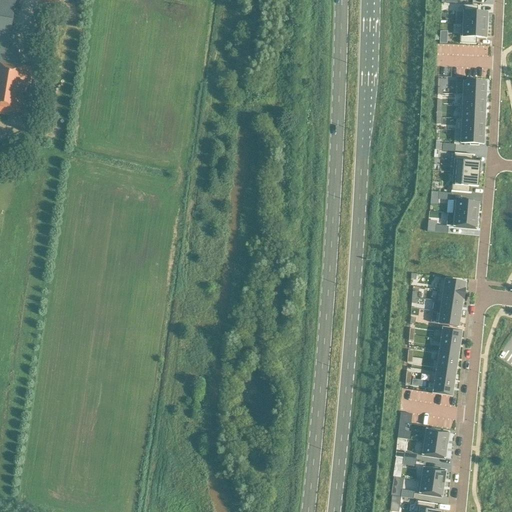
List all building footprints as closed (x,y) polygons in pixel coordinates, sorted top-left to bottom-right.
[(0,0),(0,62),(16,64),(19,49),(7,47),(15,0),(0,0)] [(463,24),(463,25),(488,26),(488,19),(487,18),(487,13),(477,13),(478,6),(464,6),(463,24)] [(461,24),(460,44),(476,44),(476,38),(486,38),(486,33),(487,33),(488,26),(463,25),(463,24),(461,24)] [(0,114),(8,116),(9,112),(20,114),(24,115),(26,105),(33,67),(16,64),(0,62),(0,114)] [(463,82),(463,95),(485,96),(486,83),(481,83),(481,82),(473,81),(473,83),(463,82)] [(462,106),(462,107),(485,108),(485,96),(463,95),(462,106)] [(460,106),(459,119),(462,119),(484,120),(485,108),(462,107),(462,106),(460,106)] [(462,119),(461,131),(484,132),(484,120),(462,119)] [(461,131),(461,143),(470,144),(470,145),(478,146),(478,144),(483,144),(484,132),(461,131)] [(17,151),(11,138),(0,142),(0,149),(3,156),(17,151)] [(443,144),(442,151),(455,152),(455,145),(443,144)] [(455,154),(453,173),(479,175),(479,172),(480,163),(470,162),(471,156),(474,156),(474,155),(454,154),(455,154)] [(451,191),(451,192),(471,194),(471,193),(467,193),(468,187),(477,188),(478,178),(479,175),(453,173),(451,191)] [(439,193),(438,200),(450,201),(451,194),(439,193)] [(453,201),(452,214),(477,216),(478,204),(473,203),(474,202),(465,201),(465,202),(453,201)] [(447,214),(446,226),(451,226),(463,227),(463,229),(471,230),(471,228),(476,229),(477,216),(452,214),(447,214)] [(436,225),(435,232),(448,234),(448,227),(436,225)] [(440,279),(438,291),(464,295),(465,289),(464,289),(465,283),(457,282),(457,281),(449,279),(449,281),(440,279)] [(438,291),(437,301),(461,305),(462,301),(463,301),(464,295),(438,291)] [(434,301),(432,311),(460,316),(461,305),(437,301),(434,301)] [(432,311),(431,323),(458,327),(460,316),(432,311)] [(443,328),(441,339),(460,342),(461,331),(443,328)] [(441,339),(439,350),(458,353),(460,342),(441,339)] [(439,350),(438,361),(456,364),(458,353),(439,350)] [(438,361),(436,372),(455,375),(456,364),(438,361)] [(436,372),(434,383),(453,386),(455,375),(436,372)] [(434,383),(433,394),(451,396),(453,386),(434,383)] [(424,442),(424,443),(446,446),(448,434),(444,433),(444,431),(436,430),(435,432),(426,430),(424,442)] [(422,442),(420,455),(432,456),(431,458),(440,459),(440,458),(444,458),(446,446),(424,443),(424,442),(422,442)] [(423,469),(421,481),(443,484),(445,472),(441,471),(441,470),(433,468),(432,470),(423,469)] [(421,481),(419,493),(429,495),(428,496),(437,498),(437,496),(441,497),(443,484),(421,481)] [(402,490),(400,497),(413,499),(414,492),(402,490)] [(392,497),(390,511),(398,511),(401,498),(392,497)] [(418,502),(416,511),(440,511),(433,511),(433,505),(434,504),(417,502),(418,502)]
